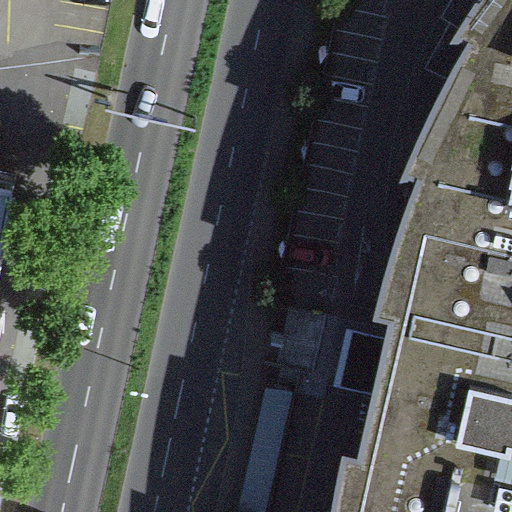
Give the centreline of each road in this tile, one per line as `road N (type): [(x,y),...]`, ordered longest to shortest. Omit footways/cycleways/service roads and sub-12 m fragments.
road 1 (primary): [(177,0),(65,511)]
road 2 (primary): [(157,511),(268,0)]
